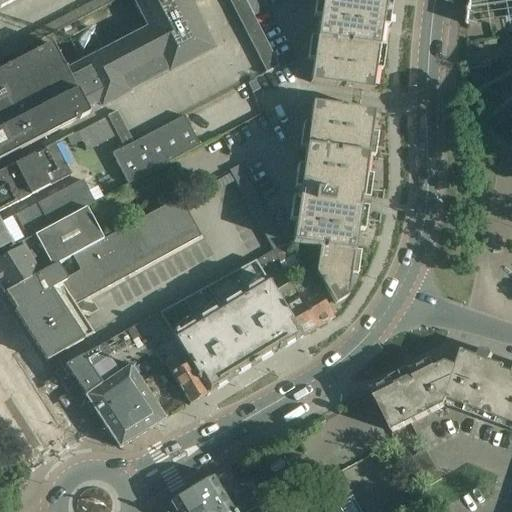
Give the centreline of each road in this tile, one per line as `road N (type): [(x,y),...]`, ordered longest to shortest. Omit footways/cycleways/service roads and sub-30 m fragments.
road 1 (tertiary): [(398,291),(424,212),(425,69),(436,0)]
road 2 (tertiary): [(214,434),(295,393),(348,352),(398,291)]
road 3 (residential): [(73,472),(0,356)]
road 4 (unclassified): [(398,291),(511,336)]
